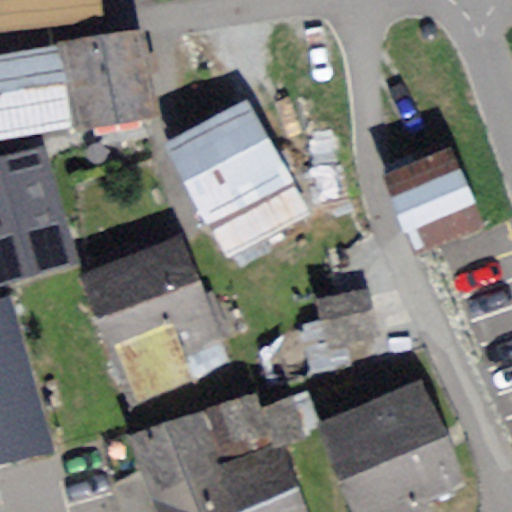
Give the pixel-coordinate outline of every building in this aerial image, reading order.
[(87,0),(0,0),(0,35),(90,24),(87,0)] [(123,39),(38,54),(57,141),(143,127),(123,39)] [(0,61),(0,149),(45,142),(31,57),(0,61)] [(152,155),(214,266),(300,218),(238,107),(152,155)] [(469,235),(439,158),(390,177),(420,254),(469,235)] [(30,159),(0,166),(0,295),(62,282),(30,159)] [(72,286),(119,411),(227,370),(180,246),(72,286)] [(370,329),(363,297),(329,305),(337,338),(370,329)] [(5,304),(0,305),(0,471),(47,461),(5,304)] [(413,511),(449,497),(404,394),(298,439),(329,511),(413,511)] [(244,401),(111,449),(136,511),(290,511),(267,461),(294,450),(277,406),(249,417),(244,401)]
